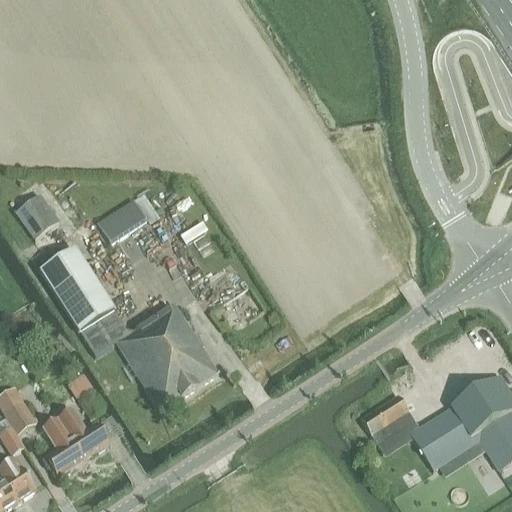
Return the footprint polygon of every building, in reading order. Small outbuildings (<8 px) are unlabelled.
[(60,229),(41,203),(16,220),(35,247),(60,229)] [(147,226),(134,205),(97,229),(110,250),(147,226)] [(177,236),(182,247),(207,234),(201,224),(177,236)] [(41,278),(95,363),(117,349),(161,417),(217,380),(174,312),(130,340),(75,255),(41,278)] [(411,441),(429,469),(434,477),(481,447),(500,478),(511,470),(511,419),(511,418),(511,417),(511,399),(501,383),(452,414),(452,415),(411,441)] [(15,393),(0,402),(0,412),(18,441),(37,429),(15,393)] [(104,414),(93,396),(79,405),(90,423),(104,414)] [(413,425),(397,401),(360,425),(376,449),(413,425)] [(56,484),(109,450),(97,431),(86,439),(72,417),(43,435),(57,457),(44,465),(56,484)] [(24,453),(12,434),(0,441),(12,460),(24,453)] [(5,471),(0,462),(0,480),(17,508),(36,496),(22,474),(21,474),(15,465),(5,471)] [(0,511),(10,511),(17,508),(0,480),(0,511)]
